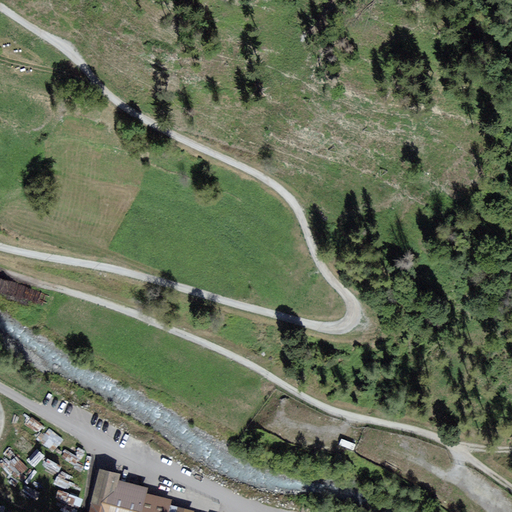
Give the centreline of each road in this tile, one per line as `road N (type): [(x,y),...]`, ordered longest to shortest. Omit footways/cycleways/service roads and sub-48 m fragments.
road 1 (track): [(0,247),(136,275),(318,328),(342,327),(353,312),(285,193),(159,126),(0,5)]
road 2 (track): [(0,272),(194,339),(321,406),(458,451)]
road 3 (unclassified): [(245,511),(0,388)]
